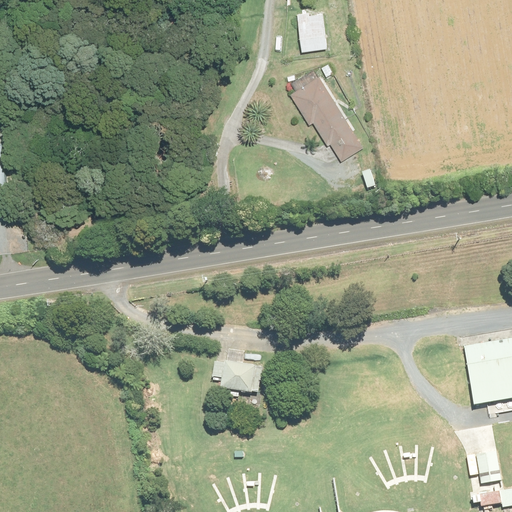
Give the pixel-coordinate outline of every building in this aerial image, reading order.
[(323,11),(298,14),(302,52),(328,50),(323,11)] [(363,147),(318,76),(288,94),(309,126),(314,122),(328,144),(330,143),(341,160),(363,147)] [(511,332),(454,342),(464,406),(511,398),(511,332)] [(243,351),(228,351),(228,363),(213,362),(213,378),(221,378),(221,390),(225,390),(225,397),(239,398),(239,393),(252,394),(253,383),(262,384),(262,367),(243,366),(243,351)] [(498,452),(476,455),(480,483),(501,481),(498,452)] [(511,490),(471,496),(472,503),(481,502),(481,507),(501,504),(502,507),(511,505),(511,490)]
